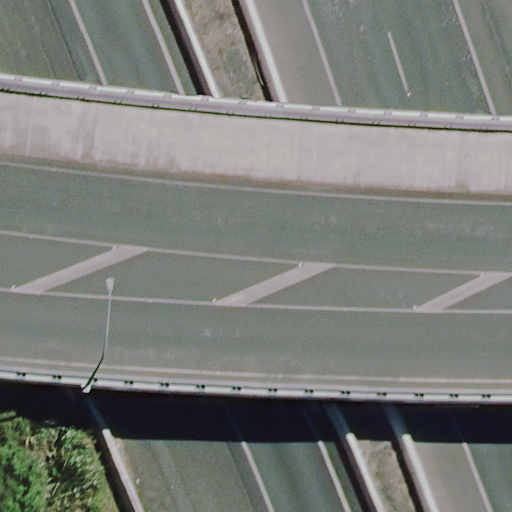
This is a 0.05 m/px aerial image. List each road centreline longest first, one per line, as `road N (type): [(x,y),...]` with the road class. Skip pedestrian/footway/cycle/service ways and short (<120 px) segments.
road 1 (motorway): [(301,511),(94,0)]
road 2 (tertiary): [(0,257),(511,285)]
road 3 (motorway): [(511,376),(374,0)]
